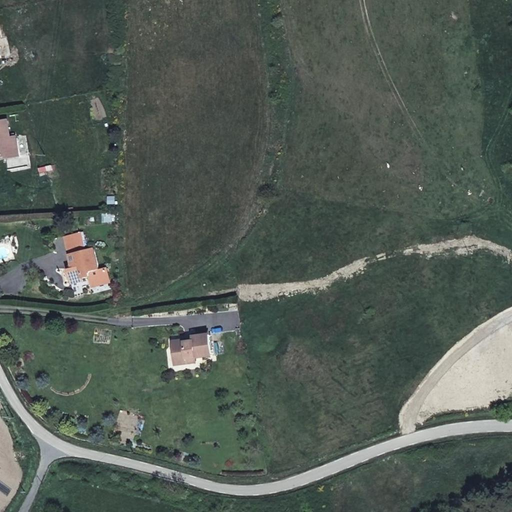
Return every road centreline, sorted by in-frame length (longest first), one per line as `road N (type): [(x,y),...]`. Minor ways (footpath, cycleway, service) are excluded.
road 1 (track): [(261,0),(273,59),(264,167),(234,232),(181,272),(116,305),(0,302)]
road 2 (unclassified): [(511,425),(413,437),(262,489),(220,486),(54,443)]
road 3 (track): [(382,0),(432,147),(511,225)]
